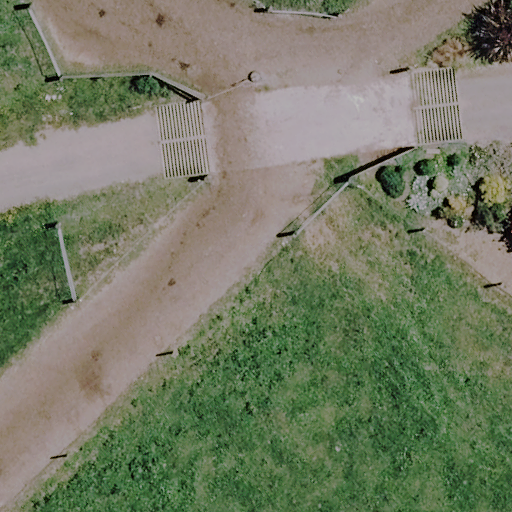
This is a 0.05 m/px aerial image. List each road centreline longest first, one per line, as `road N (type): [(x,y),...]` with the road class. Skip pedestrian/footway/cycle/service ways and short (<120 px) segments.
road 1 (track): [(511,25),(436,76),(43,511)]
road 2 (track): [(436,76),(300,0)]
